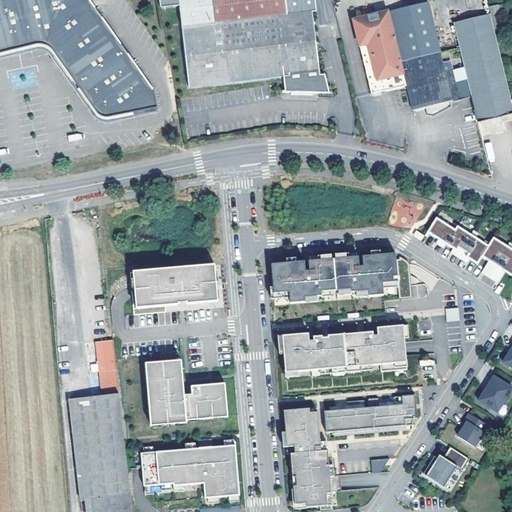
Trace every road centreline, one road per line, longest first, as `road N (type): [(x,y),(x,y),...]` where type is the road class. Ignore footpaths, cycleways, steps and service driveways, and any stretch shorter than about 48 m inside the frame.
road 1 (residential): [(247,243),(388,234),(487,295),(495,310),(372,511)]
road 2 (secondary): [(511,203),(345,156),(238,155)]
road 3 (residential): [(247,243),(269,511)]
road 4 (secondary): [(0,208),(139,174)]
road 5 (secondary): [(139,174),(0,195)]
